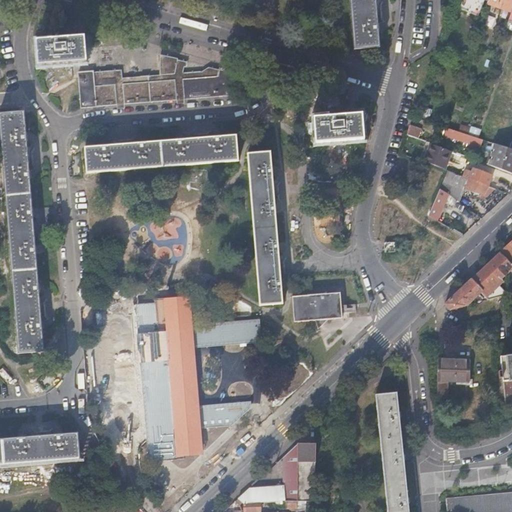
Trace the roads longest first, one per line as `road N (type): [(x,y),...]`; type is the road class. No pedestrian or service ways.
road 1 (residential): [(0,405),(72,394),(78,366),(59,127)]
road 2 (primary): [(196,511),(390,328)]
road 3 (residential): [(59,127),(250,104),(275,88),(292,57)]
road 4 (residential): [(403,316),(377,277),(363,230),(396,87)]
road 5 (residential): [(511,437),(451,456),(433,451),(423,439),(415,372),(390,328)]
road 6 (residential): [(87,0),(292,57)]
road 7 (primary): [(403,316),(511,211)]
road 8 (residential): [(59,127),(27,87),(21,59),(33,0)]
